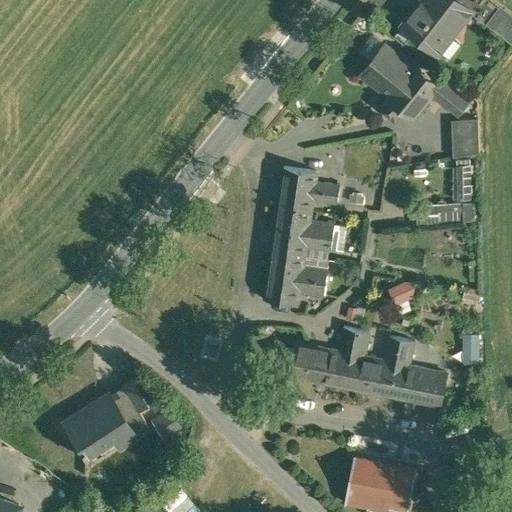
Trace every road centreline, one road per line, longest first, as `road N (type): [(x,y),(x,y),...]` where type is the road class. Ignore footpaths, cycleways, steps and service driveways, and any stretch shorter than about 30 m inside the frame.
road 1 (tertiary): [(81,312),(336,0)]
road 2 (unclassified): [(319,511),(200,396),(81,312)]
